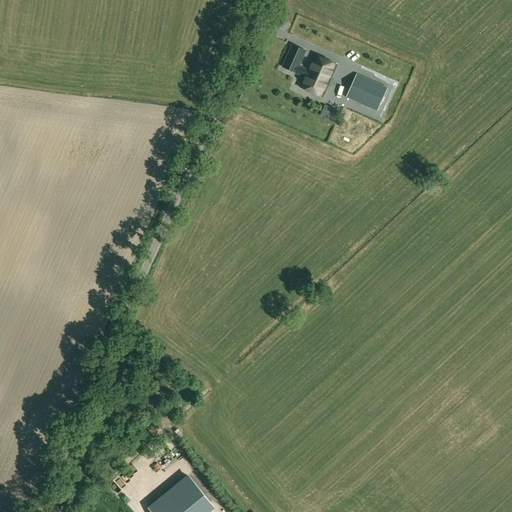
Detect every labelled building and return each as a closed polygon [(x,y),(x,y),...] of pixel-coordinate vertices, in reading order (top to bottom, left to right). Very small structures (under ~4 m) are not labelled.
[(300,86),(322,97),(337,65),(314,55),(307,72),(298,68),(305,51),(293,45),(283,67),(305,76),(300,86)] [(347,97),(376,110),(386,88),(357,74),(347,97)] [(332,109),(328,118),(335,121),(339,112),(332,109)] [(483,430),(487,432),(494,424),(458,393),(446,407),(479,435),(483,430)] [(180,511),(166,494),(150,507),(154,511),(180,511)]
